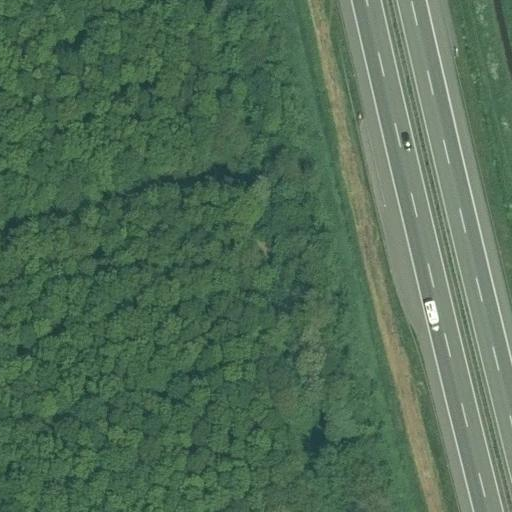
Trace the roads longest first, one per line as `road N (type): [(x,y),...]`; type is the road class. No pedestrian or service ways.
road 1 (motorway): [(353,0),(476,511)]
road 2 (motorway): [(511,428),(410,0)]
